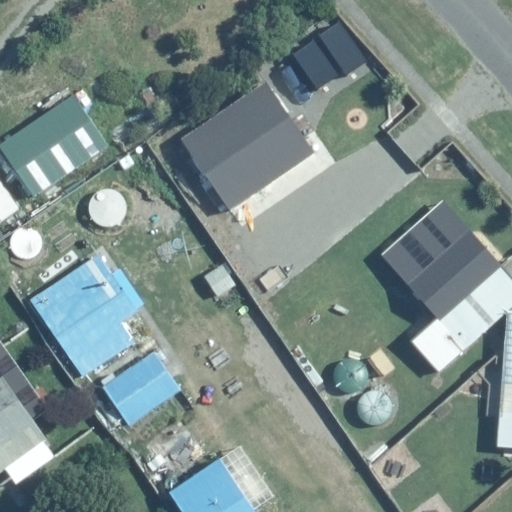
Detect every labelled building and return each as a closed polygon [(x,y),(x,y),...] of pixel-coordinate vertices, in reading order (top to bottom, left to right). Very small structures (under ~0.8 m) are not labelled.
[(435,329),(456,352),(503,310),(511,301),(511,278),(463,223),(403,277),(414,290),(408,295),(421,310),(401,328),(417,345),(435,329)] [(99,246),(29,297),(82,371),(133,334),(122,320),(142,306),(99,246)] [(511,311),(509,311),(497,446),(511,447),(511,311)] [(153,350),(105,385),(131,420),(179,385),(153,350)] [(57,450),(2,369),(0,370),(0,470),(5,467),(14,480),(57,450)] [(256,511),(216,454),(166,489),(182,511),(256,511)]
